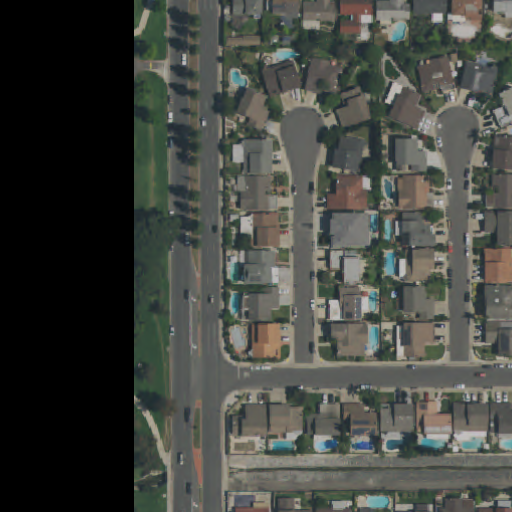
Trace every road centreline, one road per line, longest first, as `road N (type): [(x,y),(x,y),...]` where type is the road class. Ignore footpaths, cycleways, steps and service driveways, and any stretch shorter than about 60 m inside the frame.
road 1 (primary): [(215,376),(208,0)]
road 2 (residential): [(215,376),(511,375)]
road 3 (primary): [(183,0),(186,291)]
road 4 (residential): [(303,129),(309,376)]
road 5 (residential): [(460,132),(459,376)]
road 6 (primary): [(215,511),(215,376)]
road 7 (primary): [(186,376),(187,497)]
